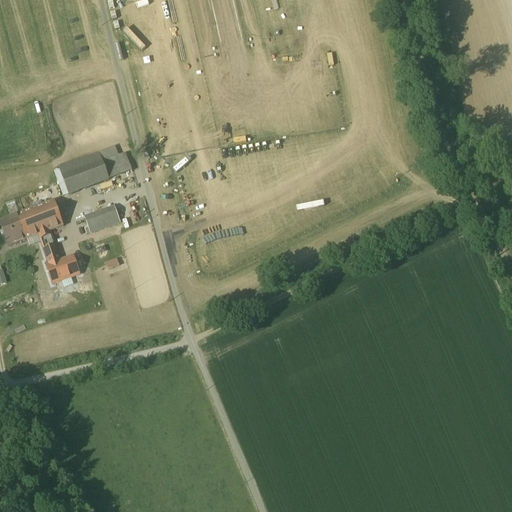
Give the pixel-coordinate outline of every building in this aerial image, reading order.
[(100,155),(60,170),(69,196),(109,181),(103,164),(100,155)] [(126,155),(103,164),(109,181),(133,173),(126,155)] [(54,202),(0,222),(0,223),(8,249),(39,237),(51,233),(63,228),(54,202)] [(107,211),(86,219),(91,234),(112,227),(107,211)] [(61,263),(51,233),(39,237),(49,267),(50,268),(61,264),(61,263)] [(61,264),(50,268),(49,267),(47,268),(53,285),(79,276),(74,259),(61,263),(61,264)] [(5,272),(0,273),(0,287),(9,284),(5,272)]
